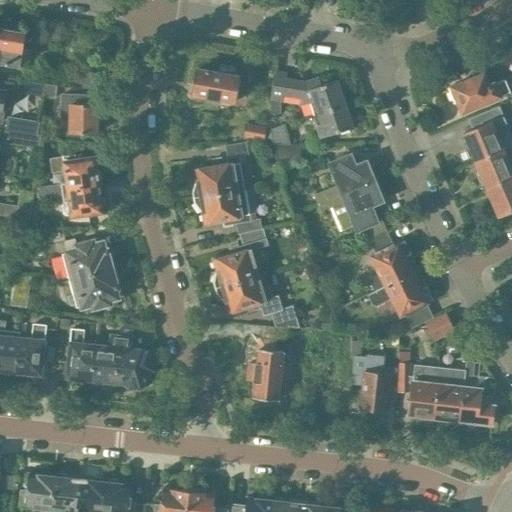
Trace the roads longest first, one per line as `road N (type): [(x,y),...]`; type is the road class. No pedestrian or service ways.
road 1 (residential): [(205,449),(206,421),(145,198),(139,127),(149,7)]
road 2 (residential): [(205,449),(408,472),(502,506)]
road 3 (residential): [(461,271),(388,94),(378,49)]
road 4 (residential): [(378,49),(149,7)]
road 5 (residential): [(0,425),(205,449)]
road 6 (residential): [(378,49),(414,50),(511,11)]
